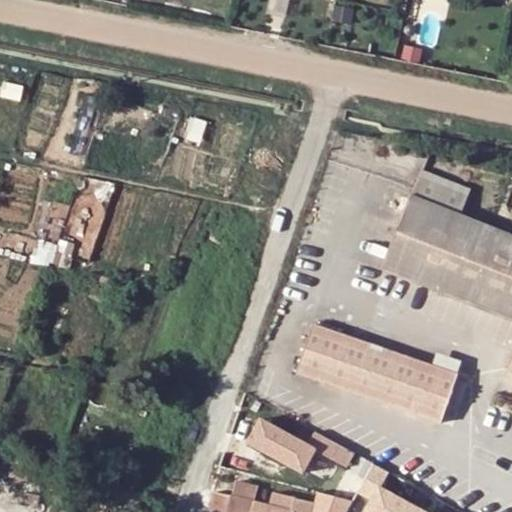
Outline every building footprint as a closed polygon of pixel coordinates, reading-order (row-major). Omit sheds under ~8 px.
[(416,173),(407,196),(458,218),(468,192),(416,173)] [(511,239),(458,218),(407,196),(379,271),(511,325),(511,350),(502,377),(511,380),(511,239)] [(453,377),(310,328),(294,375),(437,426),(453,377)] [(259,419),(278,430),(281,426),(261,415),(259,419)] [(355,449),(316,427),(308,441),(281,426),(278,430),(259,419),(248,439),(303,469),(316,446),(347,464),(355,449)] [(390,468),(374,460),(357,491),(371,499),(364,511),(417,511),(420,507),(380,486),(390,468)] [(256,511),(259,501),(246,497),(248,489),(231,484),(229,493),(212,488),(204,511),(256,511)] [(43,511),(64,511),(69,493),(48,489),(43,511)] [(259,501),(256,511),(345,511),(352,500),(322,492),(319,504),(278,493),(274,506),(259,501)]
